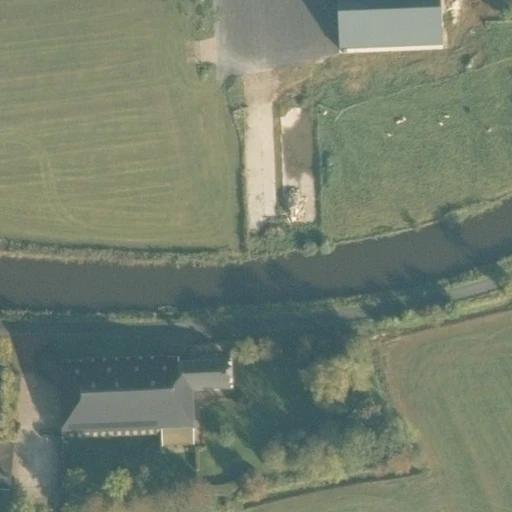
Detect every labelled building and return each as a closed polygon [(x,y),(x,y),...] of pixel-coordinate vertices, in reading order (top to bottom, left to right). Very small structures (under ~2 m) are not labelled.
[(336,0),(339,51),(442,47),(440,0),(336,0)] [(249,64),(274,63),(272,34),(248,35),(249,64)] [(317,179),(317,161),(292,162),(293,180),(317,179)] [(282,186),(282,162),(260,162),(261,187),(282,186)] [(162,433),(193,431),(195,431),(194,394),(234,392),(232,362),(179,365),(178,359),(167,359),(167,357),(61,362),(61,372),(60,372),(61,433),(63,433),(63,440),(160,437),(160,433),(162,433)] [(0,488),(17,491),(24,444),(0,440),(0,488)]
